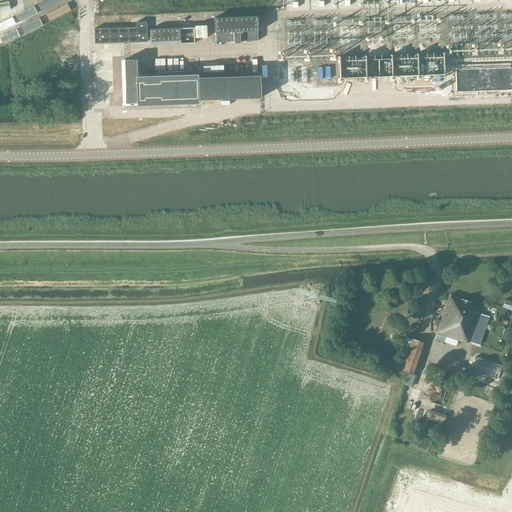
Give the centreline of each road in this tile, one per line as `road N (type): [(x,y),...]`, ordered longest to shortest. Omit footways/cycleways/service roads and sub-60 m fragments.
road 1 (unclassified): [(0,245),(213,243),(511,223)]
road 2 (secondary): [(0,156),(511,136)]
